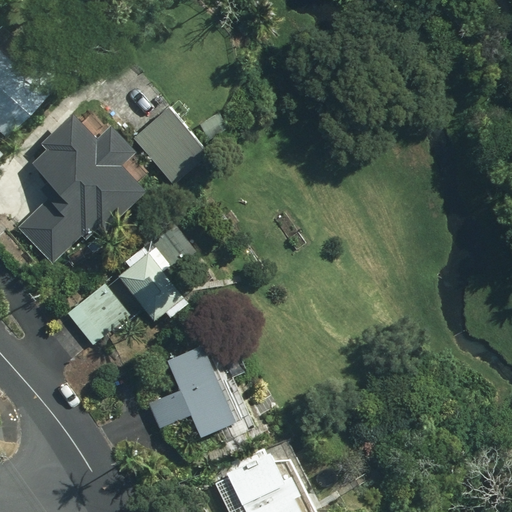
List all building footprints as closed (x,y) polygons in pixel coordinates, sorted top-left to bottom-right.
[(59,79),(0,26),(0,136),(4,140),(59,79)] [(224,103),(195,125),(208,143),(237,121),(224,103)] [(207,157),(167,110),(133,139),(173,186),(207,157)] [(53,190),(43,200),(16,226),(52,264),(90,228),(100,239),(146,194),(123,170),(136,158),(109,130),(93,146),(69,121),(26,162),(53,190)] [(182,299),(148,255),(119,277),(154,321),(182,299)] [(102,284),(68,314),(95,345),(129,315),(102,284)] [(179,392),(148,404),(159,431),(190,418),(199,441),(239,425),(206,347),(167,363),(179,392)] [(297,511),(271,457),(217,483),(230,511),(297,511)]
